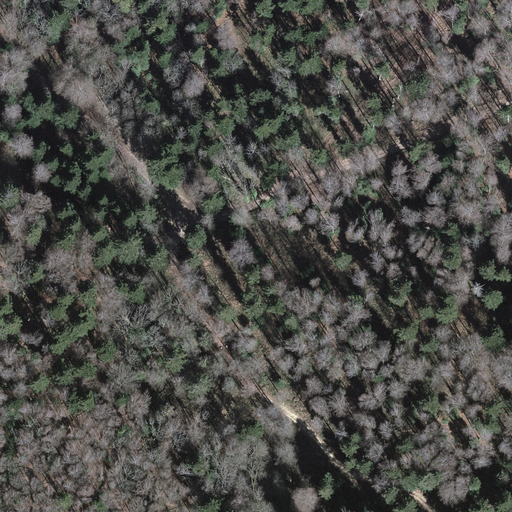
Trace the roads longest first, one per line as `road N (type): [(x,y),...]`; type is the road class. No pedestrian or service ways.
road 1 (track): [(0,44),(195,215),(234,211),(511,104)]
road 2 (track): [(434,511),(408,488),(341,467),(237,374),(191,304),(175,269),(172,233)]
